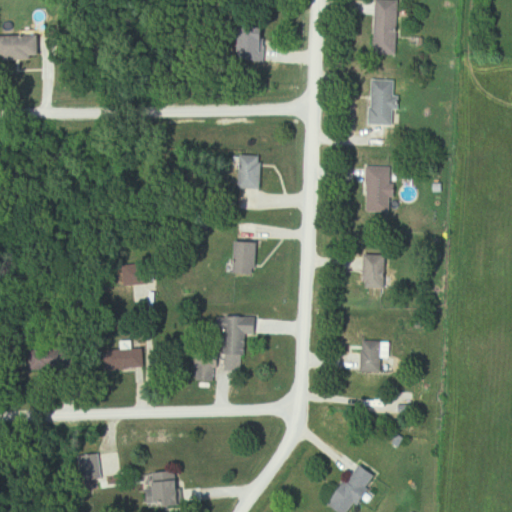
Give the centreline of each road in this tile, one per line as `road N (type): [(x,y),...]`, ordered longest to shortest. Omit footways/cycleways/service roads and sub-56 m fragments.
road 1 (residential): [(297,412),(318,0)]
road 2 (residential): [(314,114),(0,117)]
road 3 (residential): [(0,422),(182,418)]
